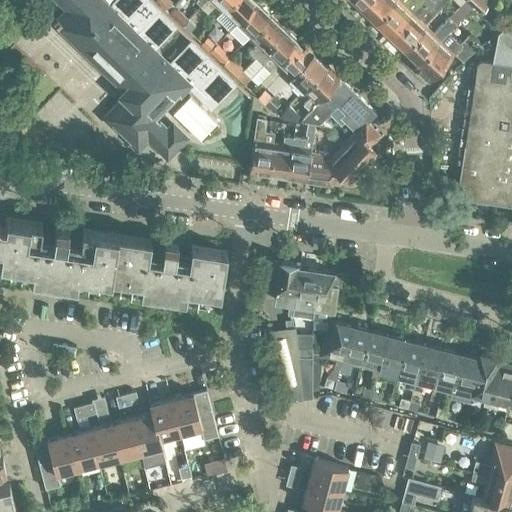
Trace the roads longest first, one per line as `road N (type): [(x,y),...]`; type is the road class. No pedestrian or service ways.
road 1 (residential): [(417,239),(414,107),(305,0)]
road 2 (unclassified): [(0,175),(245,214)]
road 3 (residential): [(139,380),(132,349),(41,330),(29,350),(43,403)]
road 4 (residential): [(391,482),(401,443),(284,412),(244,419)]
road 5 (residential): [(511,318),(395,292),(385,282),(389,235)]
road 6 (residential): [(245,214),(389,235)]
road 7 (residential): [(229,357),(245,214)]
